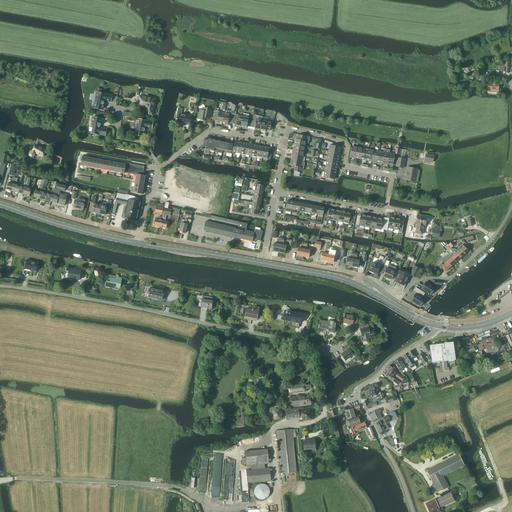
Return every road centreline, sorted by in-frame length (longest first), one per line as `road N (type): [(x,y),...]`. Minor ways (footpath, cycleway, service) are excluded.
road 1 (unclassified): [(324,409),(319,347),(0,286)]
road 2 (track): [(278,501),(221,506),(166,485),(0,480)]
road 3 (secondary): [(353,282),(138,244)]
road 4 (residential): [(387,207),(391,177),(344,167),(346,143),(290,130),(284,143)]
road 5 (unclassified): [(397,300),(416,279),(454,275),(511,206)]
road 6 (residential): [(378,437),(358,390),(439,325)]
road 7 (residential): [(140,234),(0,195)]
road 8 (secondary): [(138,244),(0,204)]
road 9 (residential): [(263,256),(140,234)]
